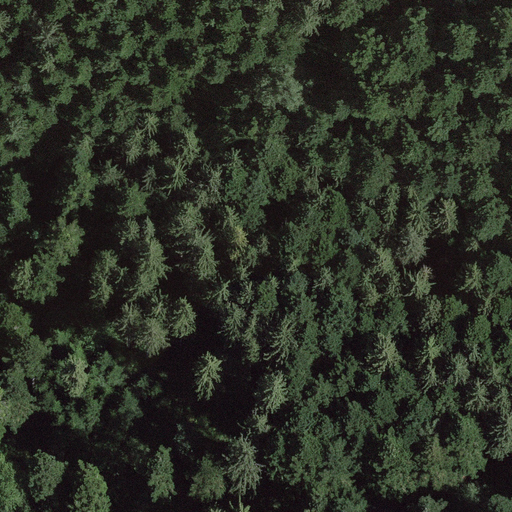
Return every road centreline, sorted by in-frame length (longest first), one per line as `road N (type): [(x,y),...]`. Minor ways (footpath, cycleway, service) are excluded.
road 1 (track): [(369,0),(56,119),(26,136),(0,171)]
road 2 (track): [(511,494),(329,511)]
